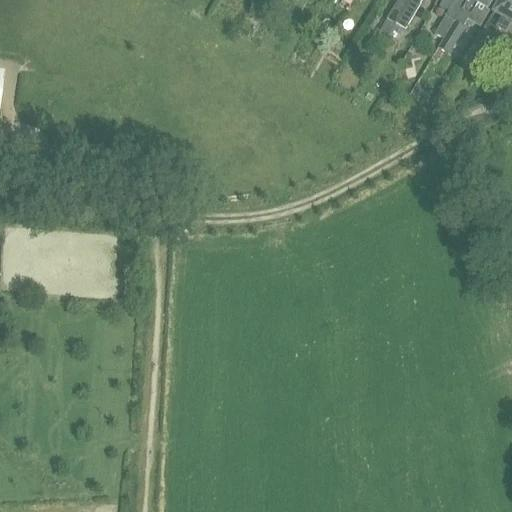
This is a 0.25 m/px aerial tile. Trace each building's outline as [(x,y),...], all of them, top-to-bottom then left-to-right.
[(396,25),(411,0),(398,0),(386,22),(395,27),(396,25)] [(411,0),(396,25),(406,31),(420,7),(418,5),(421,0),(411,0)] [(442,0),(438,7),(448,13),(427,48),(436,54),(437,52),(467,0),(442,0)] [(467,0),(437,52),(447,58),(463,30),(461,29),(476,5),(485,10),(491,0),(467,0)] [(484,70),(496,51),(511,23),(511,0),(500,0),(493,14),(483,30),(492,35),(474,64),(484,70)] [(511,23),(496,51),(504,56),(511,43),(511,23)] [(0,117),(23,120),(28,79),(0,75),(0,117)]
